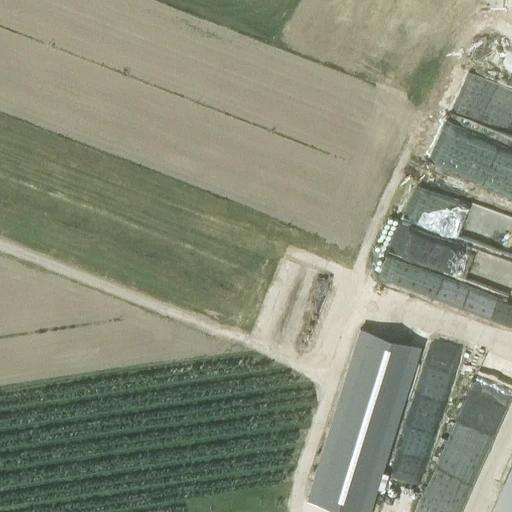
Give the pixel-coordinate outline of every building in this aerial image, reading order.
[(378,274),(378,277),(511,329),(511,252),(508,251),(508,240),(489,233),(491,233),(473,226),(465,226),(462,232),(447,232),(447,211),(455,211),(459,201),(443,195),(443,169),(433,165),(430,171),(431,184),(420,184),(407,217),(396,217),(386,241),(386,252),(378,274)] [(370,511),(421,347),(361,329),(308,499),(349,511),(370,511)] [(511,511),(511,475),(495,511),(511,511)] [(375,511),(407,511),(410,502),(382,493),(375,511)] [(417,511),(458,511),(423,497),(417,511)]
